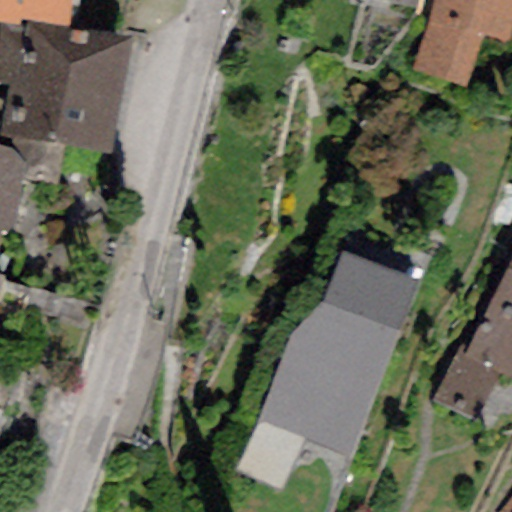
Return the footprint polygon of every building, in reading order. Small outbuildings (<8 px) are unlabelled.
[(75,0),(0,0),(0,38),(19,43),(21,36),(69,46),(69,43),(75,0)] [(511,29),(511,0),(434,0),(427,30),(411,76),(464,96),(481,46),(507,50),(511,29)] [(0,146),(108,169),(132,56),(69,43),(69,46),(21,36),(19,43),(0,38),(0,92),(6,94),(0,122),(0,146)] [(34,156),(29,187),(61,193),(66,161),(34,156)] [(9,161),(0,158),(0,248),(12,247),(25,176),(9,161)] [(349,468),(417,293),(342,263),(321,318),(290,348),(258,430),(235,474),(280,496),(305,447),(349,468)] [(511,267),(468,350),(463,360),(499,378),(511,384),(511,267)] [(475,427),(499,378),(463,360),(468,350),(462,347),(433,406),(475,427)] [(511,511),(511,500),(502,511),(511,511)]
